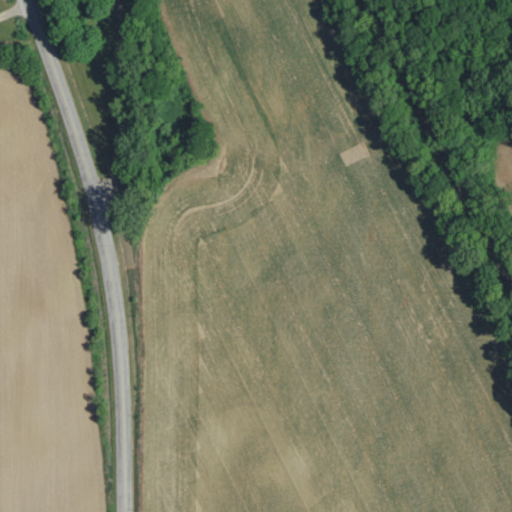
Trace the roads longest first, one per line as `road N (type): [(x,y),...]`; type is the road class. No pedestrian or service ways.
road 1 (residential): [(122,511),(113,292),(95,199),(45,50)]
road 2 (residential): [(95,199),(119,169),(118,0)]
